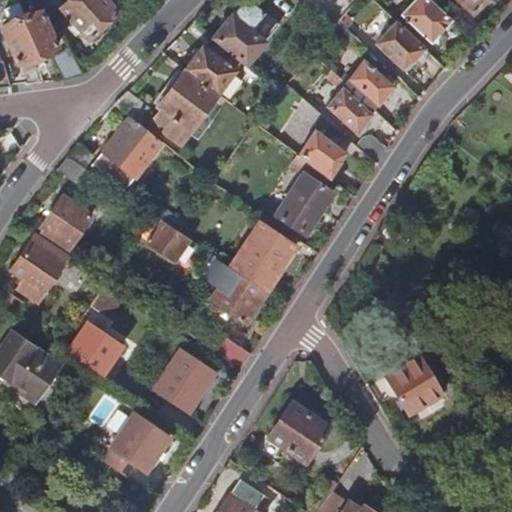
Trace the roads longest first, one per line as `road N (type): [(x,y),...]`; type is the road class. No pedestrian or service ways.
road 1 (residential): [(168,511),(425,121),(511,29)]
road 2 (residential): [(193,0),(68,125)]
road 3 (residential): [(0,225),(68,125)]
